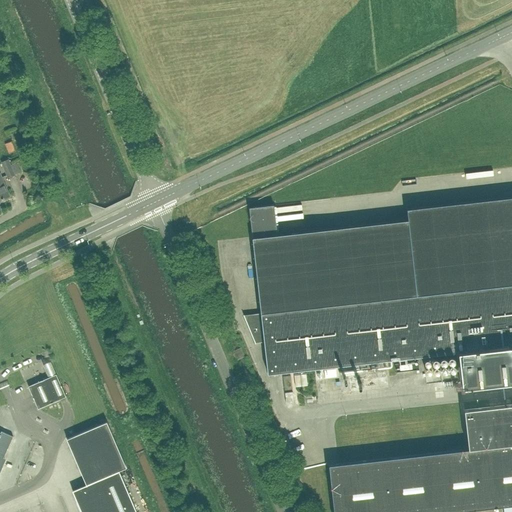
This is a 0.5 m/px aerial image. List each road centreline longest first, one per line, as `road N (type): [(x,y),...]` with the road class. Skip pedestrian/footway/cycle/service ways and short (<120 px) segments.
road 1 (tertiary): [(154,201),(511,33)]
road 2 (unclassified): [(283,511),(170,241)]
road 3 (unknown): [(270,372),(277,397),(291,402),(511,377)]
road 4 (unknown): [(511,180),(419,201),(298,214)]
road 5 (tertiary): [(0,278),(154,201)]
road 6 (unclassified): [(0,498),(36,484),(51,464),(54,448),(34,430),(20,399)]
